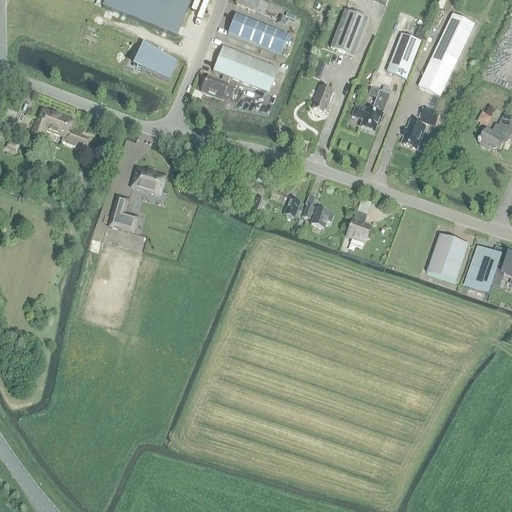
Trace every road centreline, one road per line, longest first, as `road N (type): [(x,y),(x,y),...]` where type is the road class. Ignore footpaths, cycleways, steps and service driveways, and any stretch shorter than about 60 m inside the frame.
road 1 (tertiary): [(511,236),(267,152),(167,133)]
road 2 (tertiary): [(167,133),(0,72)]
road 3 (unclassified): [(167,133),(222,0)]
